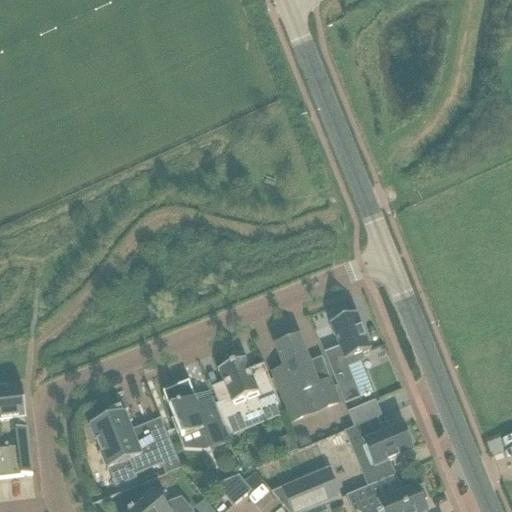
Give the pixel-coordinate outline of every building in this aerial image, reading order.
[(338,349),(323,355),(344,406),(360,400),(372,395),(360,364),(364,363),(362,356),(370,353),(355,316),(345,320),(344,316),(331,321),(333,325),(329,326),(338,349)] [(318,387),(298,339),(291,342),(290,339),(280,343),(281,346),(274,349),(283,371),(271,376),(290,424),(304,418),(302,414),(304,406),(313,403),(323,406),(325,410),(339,404),(330,382),(318,387)] [(244,361),(218,371),(229,400),(215,406),(228,439),(235,436),(235,434),(243,431),(237,414),(260,405),(267,421),(275,418),(276,420),(284,417),(263,366),(248,372),(244,361)] [(229,443),(212,400),(197,406),(188,384),(177,388),(173,386),(169,391),(162,394),(164,398),(162,400),(166,402),(173,421),(172,421),(170,422),(177,438),(178,437),(179,436),(181,440),(198,434),(201,442),(207,440),(211,450),(210,450),(210,451),(229,443)] [(32,476),(22,387),(0,389),(0,422),(14,421),(17,449),(0,450),(0,470),(1,480),(32,476)] [(375,403),(347,414),(353,429),(381,418),(375,403)] [(180,471),(160,421),(130,433),(123,415),(122,414),(121,414),(121,415),(90,427),(88,427),(89,429),(107,472),(108,472),(108,471),(122,466),(127,480),(160,467),(165,477),(180,471)] [(411,454),(408,447),(411,445),(407,433),(403,435),(400,428),(389,433),(386,425),(380,427),(377,420),(344,434),(352,454),(366,448),(374,469),(411,454)] [(301,436),(294,439),(299,450),(310,446),(307,438),(301,436)] [(313,511),(340,501),(327,471),(271,494),(285,511),(313,511)] [(251,493),(239,479),(238,478),(214,488),(214,489),(215,489),(232,509),(251,493)] [(426,501),(421,488),(417,490),(416,488),(401,494),(395,478),(345,498),(351,511),(366,511),(379,507),(380,511),(426,511),(422,502),(426,501)] [(189,511),(180,501),(163,508),(152,495),(131,511),(129,511),(189,511)]
